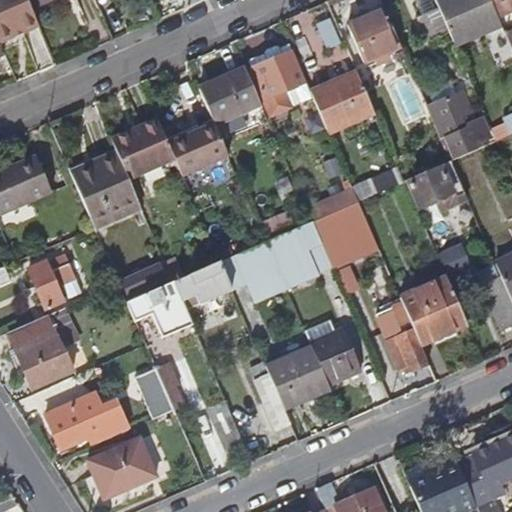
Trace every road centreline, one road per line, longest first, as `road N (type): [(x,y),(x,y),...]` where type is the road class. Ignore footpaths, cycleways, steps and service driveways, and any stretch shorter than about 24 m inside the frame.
road 1 (residential): [(209,511),(511,381)]
road 2 (residential): [(274,0),(0,119)]
